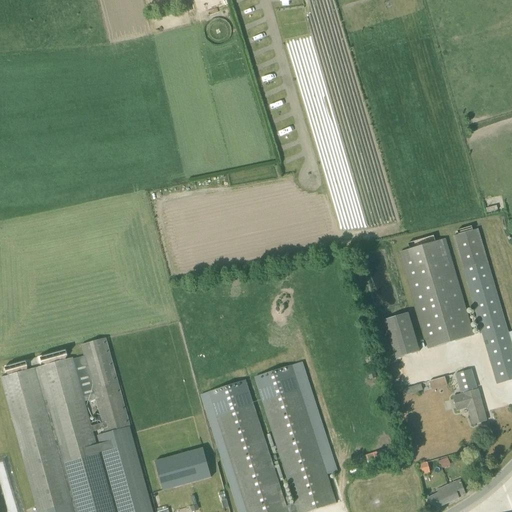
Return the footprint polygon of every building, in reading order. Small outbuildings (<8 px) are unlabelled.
[(511,380),(511,347),(487,262),(477,229),(454,236),(497,384),(497,385),(511,380)] [(410,250),(401,252),(429,349),(473,336),(445,239),(435,242),(434,236),(408,244),(410,250)] [(396,359),(419,352),(408,313),(385,320),(396,359)] [(118,511),(153,511),(106,339),(81,345),(94,394),(95,399),(102,424),(104,429),(96,431),(118,511)] [(96,431),(104,429),(102,424),(92,426),(85,402),(95,399),(94,394),(83,397),(73,358),(1,378),(37,511),(114,511),(93,432),(96,431)] [(15,364),(16,372),(29,369),(28,361),(15,364)] [(472,370),(454,375),(460,394),(477,389),(472,370)] [(446,377),(430,380),(432,389),(448,386),(446,377)] [(309,511),(336,504),(299,389),(262,401),(295,504),(286,507),(253,404),(216,415),(247,511),(309,511)] [(464,394),(453,397),(457,411),(468,408),(473,425),(487,421),(478,390),(464,394)] [(203,448),(155,461),(164,491),(211,478),(203,448)] [(430,472),(427,463),(418,465),(420,475),(430,472)] [(427,499),(432,511),(459,498),(459,497),(466,494),(461,480),(453,483),(437,491),(438,493),(427,499)]
